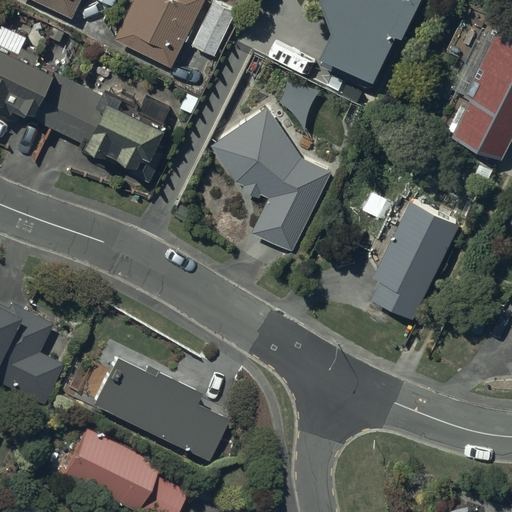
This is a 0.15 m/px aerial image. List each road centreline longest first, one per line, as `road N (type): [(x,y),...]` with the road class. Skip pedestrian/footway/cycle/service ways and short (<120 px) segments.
road 1 (residential): [(0,202),(129,251),(341,381)]
road 2 (residential): [(341,381),(443,421),(511,436)]
road 3 (residential): [(341,381),(316,460),(318,511)]
